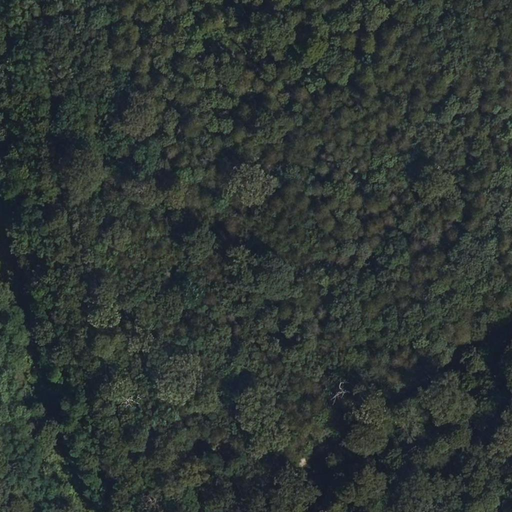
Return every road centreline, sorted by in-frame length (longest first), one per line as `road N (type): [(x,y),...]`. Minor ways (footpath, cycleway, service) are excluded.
road 1 (track): [(191,511),(206,406),(178,328),(183,280),(146,213),(151,182),(110,52),(128,0)]
road 2 (track): [(250,511),(511,322)]
